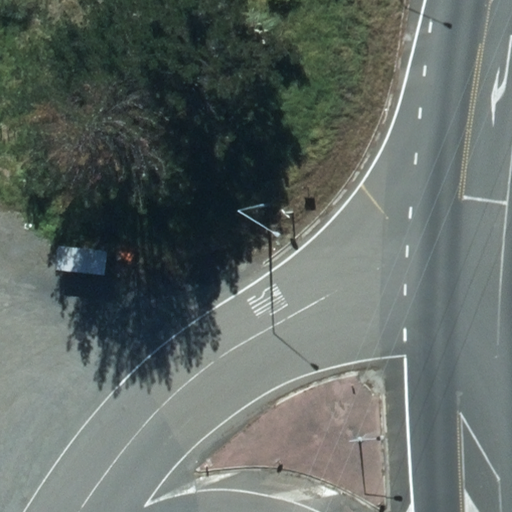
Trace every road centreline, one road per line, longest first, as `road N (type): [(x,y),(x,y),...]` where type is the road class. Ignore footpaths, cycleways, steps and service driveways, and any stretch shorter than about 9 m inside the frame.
road 1 (residential): [(482,256),(408,267),(288,319),(205,376),(84,511)]
road 2 (primary): [(509,0),(482,256)]
road 3 (primary): [(482,256),(482,511)]
